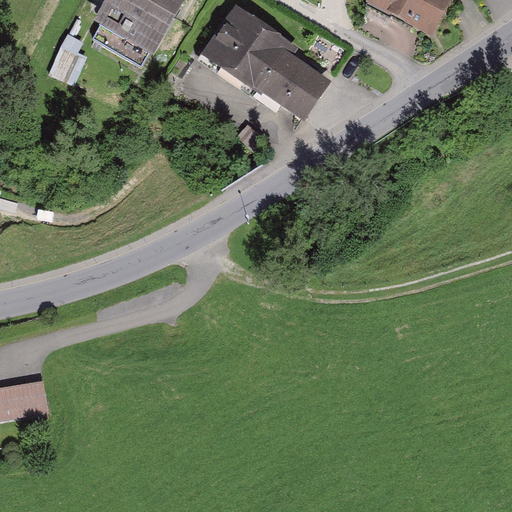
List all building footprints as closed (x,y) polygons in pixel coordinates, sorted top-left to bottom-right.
[(101,29),(113,0),(94,0),(85,22),(101,29)] [(184,0),(122,0),(103,35),(151,61),(184,0)] [(377,0),(372,10),(432,39),(450,0),(377,0)] [(265,90),(285,58),(291,49),(235,14),(209,56),(265,90)] [(52,82),(74,91),(90,52),(68,43),(52,82)] [(285,58),(265,90),(304,115),(324,82),(285,58)] [(43,381),(0,388),(0,421),(49,414),(43,381)]
